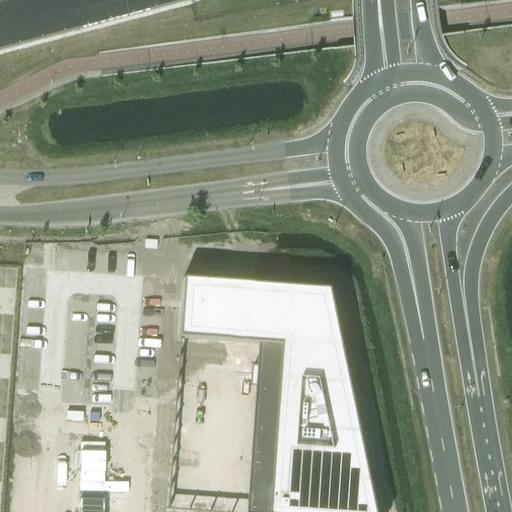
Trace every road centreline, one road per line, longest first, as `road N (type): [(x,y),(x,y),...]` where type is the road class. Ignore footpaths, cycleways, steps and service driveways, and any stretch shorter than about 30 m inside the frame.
road 1 (unclassified): [(335,142),(71,177),(0,177)]
road 2 (unclassified): [(0,215),(253,193)]
road 3 (primary): [(414,292),(457,511)]
road 4 (primary): [(500,511),(466,344)]
road 5 (primary): [(466,344),(474,261),(511,195)]
road 6 (primary): [(466,344),(448,242),(450,205)]
road 7 (primary): [(344,192),(383,231),(414,292)]
